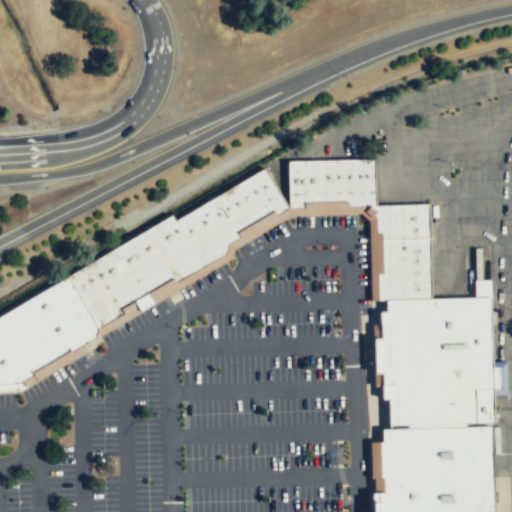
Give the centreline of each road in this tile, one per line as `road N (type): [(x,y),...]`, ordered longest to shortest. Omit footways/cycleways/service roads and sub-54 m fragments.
road 1 (motorway): [(75,170),(409,35),(511,7)]
road 2 (motorway): [(0,241),(350,58)]
road 3 (motorway): [(144,0),(155,19),(159,60),(141,108),(122,124)]
road 4 (motorway): [(122,124),(0,142)]
